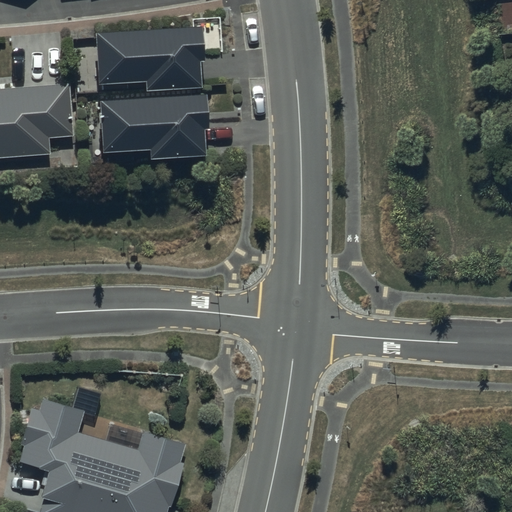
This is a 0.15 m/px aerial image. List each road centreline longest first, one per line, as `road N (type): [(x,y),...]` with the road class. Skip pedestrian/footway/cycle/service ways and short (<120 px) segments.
road 1 (residential): [(288,0),(302,182),(297,324)]
road 2 (residential): [(0,315),(174,311),(297,324)]
road 3 (residential): [(297,324),(414,342),(511,345)]
road 4 (residential): [(297,324),(264,511)]
